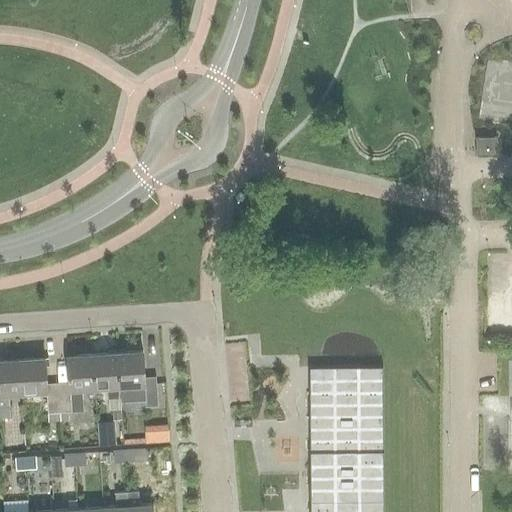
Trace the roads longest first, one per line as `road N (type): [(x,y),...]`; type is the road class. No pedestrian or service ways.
road 1 (residential): [(462,511),(461,195)]
road 2 (residential): [(0,324),(201,313)]
road 3 (residential): [(217,511),(201,313)]
road 4 (unknown): [(461,195),(458,0)]
road 5 (secondary): [(0,251),(60,233),(146,181)]
road 6 (secondary): [(146,181),(209,149),(222,80)]
road 7 (secondary): [(222,80),(166,116),(146,181)]
